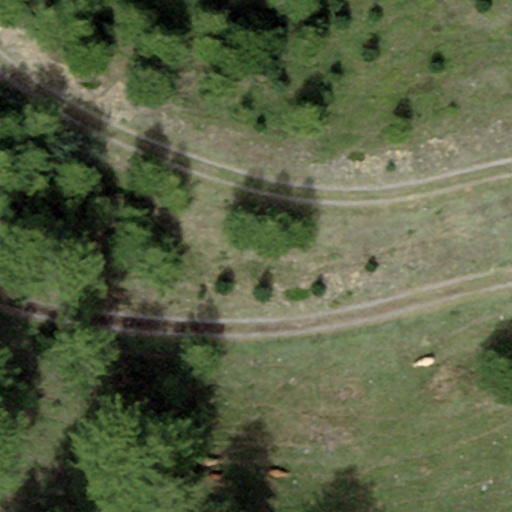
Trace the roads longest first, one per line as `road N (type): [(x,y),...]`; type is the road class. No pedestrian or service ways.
road 1 (track): [(0,48),(142,133),(347,201),(511,174)]
road 2 (track): [(511,281),(282,331),(86,307),(0,285)]
